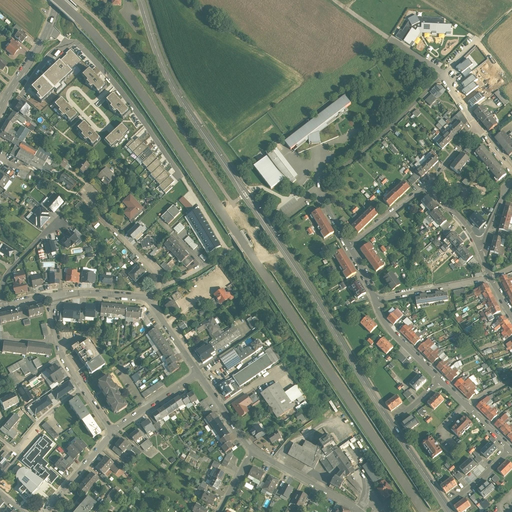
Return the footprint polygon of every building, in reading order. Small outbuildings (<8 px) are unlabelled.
[(446,36),(451,36),(451,29),(452,29),(452,27),(451,27),(451,26),(444,25),(444,19),(417,17),(416,15),(408,20),(409,22),(403,32),(400,30),(396,38),(401,41),(402,40),(404,41),(404,42),(412,48),(414,44),(412,42),(418,33),(416,32),(418,29),(421,29),(421,32),(432,32),(432,35),(436,35),(436,33),(446,33),(446,36)] [(21,29),(16,25),(12,29),(16,32),(16,31),(18,33),(19,32),(21,29)] [(19,32),(18,33),(16,31),(16,32),(14,34),(16,36),(14,37),(22,43),(27,38),(19,32)] [(12,43),(6,50),(13,56),(19,49),(16,47),(12,43)] [(67,67),(70,70),(76,65),(76,66),(81,61),(70,49),(65,54),(66,55),(59,62),(65,69),(67,67)] [(462,74),(469,68),(472,65),(468,60),(461,66),(460,65),(456,68),(459,72),(462,74)] [(35,97),(41,104),(54,91),(56,93),(62,88),(60,86),(73,73),(70,70),(67,67),(65,69),(59,62),(31,88),(37,95),(35,97)] [(462,74),(465,78),(472,72),(469,68),(462,74)] [(96,91),(99,95),(107,88),(89,69),(82,76),(85,80),(86,79),(88,82),(87,83),(90,85),(88,87),(91,90),(94,87),(97,90),(96,91)] [(475,82),(477,80),(474,75),(462,84),(463,87),(465,90),(475,82)] [(475,82),(465,90),(462,92),(464,94),(466,97),(478,87),(475,82)] [(430,93),(433,97),(438,93),(443,88),(441,85),(438,86),(435,88),(435,87),(432,90),(432,91),(430,93)] [(509,103),(499,90),(494,94),(505,106),(509,103)] [(468,102),(472,108),(484,98),(480,93),(468,102)] [(120,116),(123,120),(131,112),(113,94),(105,101),(109,105),(110,104),(112,106),(111,108),(113,110),(112,111),(115,115),(118,113),(120,115),(120,116)] [(433,97),(431,95),(425,101),(430,106),(432,104),(437,100),(433,97)] [(345,96),(300,131),(290,135),(291,137),(285,142),(291,150),(297,146),(297,147),(296,148),(298,154),(338,137),(332,121),(346,110),(345,108),(351,104),(345,96)] [(67,120),(70,123),(78,116),(60,98),(52,105),(56,109),(57,108),(59,110),(58,111),(61,114),(59,115),(63,119),(64,117),(65,116),(67,119),(67,120)] [(29,108),(21,102),(15,109),(19,112),(24,116),(24,115),(29,108)] [(489,115),(483,107),(475,113),(483,124),(491,118),(492,116),(491,114),(489,115)] [(421,114),(417,110),(412,114),(416,118),(421,114)] [(13,112),(9,118),(7,121),(12,125),(15,123),(17,120),(20,117),(17,115),(13,112)] [(31,120),(24,115),(24,116),(19,112),(17,115),(24,120),(27,122),(29,124),(31,120)] [(458,119),(458,120),(459,121),(458,121),(464,127),(468,123),(463,115),(458,119)] [(458,119),(456,117),(452,121),(451,122),(449,124),(453,127),(458,121),(459,121),(458,120),(458,119)] [(491,118),(483,124),(490,132),(498,126),(491,118)] [(22,123),(17,120),(15,123),(12,125),(19,130),(22,127),(23,128),(27,122),(24,120),(22,123)] [(446,125),(442,120),(438,124),(441,127),(443,128),(446,125)] [(7,121),(1,132),(7,135),(10,130),(12,125),(7,121)] [(89,144),(93,147),(100,140),(83,121),(75,129),(78,132),(79,132),(82,134),(81,135),(83,138),(82,139),(85,143),(88,140),(90,143),(89,144)] [(464,127),(458,121),(453,127),(459,133),(464,128),(464,127)] [(104,142),(111,149),(115,146),(114,145),(117,142),(118,143),(121,141),(122,142),(125,139),(123,137),(126,134),(127,135),(130,131),(123,124),(104,142)] [(17,134),(14,139),(15,139),(22,143),(29,131),(26,130),(23,128),(22,127),(19,130),(17,134)] [(459,133),(453,127),(450,129),(447,132),(447,133),(453,138),(459,133)] [(17,134),(10,130),(7,135),(14,139),(17,134)] [(1,132),(1,131),(0,132),(0,137),(12,144),(15,139),(14,139),(7,135),(1,132)] [(453,138),(447,133),(444,136),(442,138),(448,144),(453,139),(453,138)] [(507,138),(503,133),(495,139),(503,149),(511,143),(509,140),(510,139),(508,137),(507,138)] [(135,142),(128,148),(133,153),(144,143),(139,138),(135,142)] [(448,144),(442,138),(436,144),(442,150),(448,144)] [(22,143),(15,139),(12,144),(15,146),(19,148),(22,143)] [(132,139),(126,146),(128,148),(135,142),(132,139)] [(37,151),(22,143),(19,148),(21,149),(34,156),(37,151)] [(148,148),(144,143),(133,153),(138,158),(148,148)] [(511,144),(511,143),(503,149),(509,156),(511,154),(511,144)] [(394,155),(397,152),(390,145),(388,147),(394,155)] [(470,145),(465,151),(469,154),(474,148),(470,145)] [(483,147),(475,153),(487,167),(494,161),(483,147)] [(148,148),(138,158),(143,163),(153,154),(153,153),(148,148)] [(34,156),(21,149),(19,153),(18,154),(16,158),(29,165),(29,164),(34,156)] [(37,151),(34,156),(34,157),(53,167),(57,169),(59,165),(50,158),(49,157),(37,151)] [(296,180),(273,151),(267,156),(268,157),(267,158),(283,179),(285,178),(292,184),(296,180)] [(438,158),(433,151),(430,154),(432,156),(436,160),(438,158)] [(158,159),(153,154),(143,163),(142,163),(145,166),(147,169),(157,159),(158,159)] [(462,154),(450,168),(458,174),(469,160),(462,154)] [(53,167),(34,157),(34,156),(29,164),(41,171),(49,175),(53,167)] [(432,156),(427,162),(432,167),(438,162),(436,160),(432,156)] [(267,158),(266,157),(254,167),(271,189),(284,180),(267,158)] [(64,159),(59,165),(64,169),(68,163),(64,159)] [(162,164),(157,159),(147,169),(150,171),(149,172),(151,174),(161,165),(162,164)] [(89,166),(82,161),(76,168),(83,174),(89,166)] [(421,167),(415,161),(412,164),(416,168),(417,170),(421,167)] [(432,167),(427,162),(421,167),(427,173),(432,167)] [(506,176),(494,162),(487,168),(498,182),(506,176)] [(161,165),(151,174),(150,175),(153,178),(156,180),(166,171),(161,165)] [(427,173),(421,167),(417,170),(415,172),(420,177),(421,178),(427,173)] [(112,175),(106,169),(98,177),(102,182),(102,183),(103,182),(107,187),(116,178),(112,175)] [(28,174),(19,171),(18,176),(26,179),(28,174)] [(166,171),(156,180),(158,183),(160,186),(169,177),(171,176),(166,171)] [(420,177),(415,172),(411,176),(412,177),(416,181),(420,177)] [(76,182),(65,173),(58,181),(70,190),(76,182)] [(3,178),(0,176),(0,186),(2,189),(8,181),(3,177),(3,178)] [(169,177),(160,186),(159,187),(164,192),(170,186),(174,182),(169,177)] [(416,181),(412,177),(408,181),(412,185),(416,181)] [(403,182),(393,192),(399,198),(409,189),(403,182)] [(172,188),(170,186),(164,192),(166,194),(172,188)] [(393,192),(393,191),(383,201),(389,207),(399,198),(393,192)] [(58,208),(63,203),(54,195),(49,200),(58,208)] [(142,208),(130,196),(124,202),(129,208),(131,211),(126,215),(130,220),(141,210),(142,209),(142,208)] [(427,196),(421,202),(426,208),(432,203),(427,196)] [(53,213),(58,208),(49,200),(44,205),(48,208),(53,213)] [(80,201),(74,207),(77,210),(83,204),(80,201)] [(438,209),(432,203),(426,208),(431,214),(436,210),(438,209)] [(163,220),(176,208),(173,206),(161,218),(163,220)] [(46,211),(42,207),(40,210),(46,216),(47,216),(49,213),(46,211)] [(188,216),(195,211),(193,207),(186,213),(188,216)] [(511,209),(505,207),(503,215),(511,218),(511,217),(511,213),(511,209)] [(176,208),(163,220),(168,225),(181,214),(176,208)] [(371,208),(361,218),(368,224),(377,215),(371,208)] [(40,210),(39,209),(33,215),(34,216),(34,217),(31,220),(31,222),(35,225),(36,225),(40,228),(43,225),(43,224),(45,222),(49,218),(47,216),(46,216),(40,210)] [(141,210),(133,217),(135,220),(143,213),(143,212),(141,210)] [(200,214),(198,210),(195,211),(188,216),(190,220),(200,214)] [(327,222),(320,210),(312,215),(319,226),(327,222)] [(441,216),(436,210),(431,214),(430,215),(435,221),(441,216)] [(202,217),(200,214),(190,220),(192,223),(202,217)] [(486,224),(476,214),(470,220),(479,230),(486,224)] [(430,215),(426,219),(431,225),(435,221),(430,215)] [(511,218),(503,215),(501,223),(509,225),(511,218)] [(447,222),(441,216),(435,221),(440,227),(447,222)] [(205,221),(202,217),(192,223),(194,227),(205,221)] [(361,218),(352,227),(358,234),(368,224),(361,218)] [(207,225),(205,221),(194,227),(197,231),(207,225)] [(334,233),(327,222),(319,226),(326,238),(334,233)] [(447,223),(441,228),(444,232),(449,229),(451,227),(447,223)] [(509,225),(501,223),(499,230),(506,232),(507,232),(509,225)] [(185,229),(180,224),(174,229),(178,234),(185,229)] [(128,234),(134,240),(135,239),(141,233),(143,231),(138,225),(128,234)] [(209,229),(207,225),(197,231),(199,235),(209,229)] [(82,236),(76,229),(71,233),(77,239),(77,240),(82,236)] [(211,232),(209,229),(199,235),(201,238),(211,232)] [(70,233),(69,232),(66,235),(67,236),(61,242),(67,248),(70,246),(71,246),(74,243),(74,242),(77,239),(71,233),(70,233)] [(214,236),(211,232),(201,238),(204,242),(214,236)] [(141,233),(135,239),(137,241),(140,238),(143,235),(141,233)] [(459,239),(453,233),(447,238),(452,244),(459,239)] [(150,239),(150,236),(148,236),(143,240),(141,242),(142,249),(147,250),(148,249),(151,249),(156,245),(155,242),(153,241),(153,239),(150,239)] [(216,240),(214,236),(204,242),(206,246),(216,240)] [(197,246),(188,237),(184,241),(193,250),(197,246)] [(497,238),(494,237),(492,245),(500,247),(502,239),(497,238)] [(177,244),(172,238),(165,245),(170,251),(177,244)] [(447,238),(443,242),(445,244),(447,247),(448,248),(452,244),(447,238)] [(464,244),(459,239),(452,244),(458,250),(462,246),(464,244)] [(218,244),(216,240),(206,246),(208,250),(218,244)] [(52,242),(44,244),(48,255),(56,252),(55,251),(53,242),(52,242)] [(183,250),(177,244),(170,251),(176,257),(183,250)] [(221,247),(218,244),(208,250),(210,253),(216,250),(221,247)] [(14,252),(3,245),(0,251),(0,250),(0,252),(4,255),(9,258),(14,252)] [(376,256),(368,245),(360,251),(368,261),(376,256)] [(500,247),(492,245),(490,252),(498,255),(500,247)] [(467,252),(462,246),(458,250),(456,251),(461,257),(467,252)] [(156,249),(150,255),(152,257),(158,251),(156,249)] [(189,256),(183,250),(176,257),(178,260),(179,258),(183,262),(185,260),(189,256)] [(342,250),(334,255),(341,267),(349,262),(342,250)] [(467,252),(461,257),(466,263),(472,258),(467,252)] [(189,256),(185,260),(183,262),(182,263),(186,268),(193,261),(189,256)] [(383,267),(376,256),(368,261),(376,272),(383,267)] [(478,264),(473,259),(468,264),(472,269),(478,264)] [(349,262),(341,267),(349,278),(356,273),(349,262)] [(134,271),(141,278),(146,272),(140,265),(134,271)] [(167,265),(163,269),(168,274),(172,270),(167,265)] [(76,272),(67,271),(67,274),(66,274),(66,276),(67,277),(66,282),(70,283),(70,282),(75,283),(76,274),(76,272)] [(141,278),(134,271),(133,272),(129,276),(130,276),(129,277),(132,281),(133,280),(136,282),(141,278)] [(92,274),(83,273),(82,284),(92,284),(92,275),(92,274)] [(392,274),(384,279),(392,290),(400,285),(392,274)] [(57,275),(50,275),(50,285),(59,285),(59,280),(58,275),(57,275)] [(506,275),(499,279),(501,284),(509,280),(507,277),(506,275)] [(31,278),(32,284),(33,288),(37,288),(37,287),(41,286),(39,276),(31,278)] [(131,283),(125,277),(123,279),(128,285),(131,283)] [(509,280),(501,284),(503,288),(511,284),(510,282),(509,280)] [(358,283),(351,287),(358,299),(366,294),(358,283)] [(21,284),(14,286),(15,288),(14,289),(14,292),(15,292),(16,294),(26,292),(25,286),(21,287),(21,284)] [(486,284),(479,288),(480,290),(481,293),(489,289),(486,284)] [(511,286),(511,284),(503,288),(506,293),(511,289),(511,286)] [(489,289),(481,293),(482,295),(483,297),(491,293),(489,289)] [(223,290),(215,296),(221,304),(228,299),(229,298),(227,295),(223,290)] [(178,292),(172,296),(176,302),(182,298),(178,292)] [(416,299),(417,306),(448,301),(447,294),(442,294),(441,292),(436,293),(436,295),(426,297),(426,295),(420,296),(421,298),(416,299)] [(491,293),(483,297),(485,300),(486,302),(493,298),(491,293)] [(493,298),(486,302),(487,304),(488,307),(496,303),(493,298)] [(174,302),(170,304),(166,307),(170,313),(171,312),(173,315),(180,310),(174,302)] [(496,303),(488,307),(489,309),(490,311),(498,307),(496,303)] [(70,319),(71,305),(64,304),(63,312),(63,318),(70,319)] [(85,312),(85,317),(94,318),(95,312),(95,305),(86,304),(85,312)] [(41,305),(26,308),(29,318),(43,314),(41,305)] [(71,305),(70,319),(79,319),(79,313),(79,305),(71,305)] [(498,307),(490,311),(492,314),(493,316),(500,312),(498,307)] [(20,310),(0,314),(0,324),(22,319),(20,310)] [(396,316),(393,314),(387,319),(393,325),(400,318),(397,315),(396,316)] [(504,316),(497,321),(497,322),(500,325),(507,320),(504,316)] [(367,317),(361,324),(370,333),(377,327),(367,317)] [(209,319),(209,320),(201,325),(204,329),(208,328),(215,339),(221,335),(217,331),(219,329),(213,320),(213,319),(213,318),(212,318),(211,318),(210,318),(209,319)] [(259,330),(251,318),(247,321),(250,325),(255,332),(259,330)] [(507,320),(500,325),(501,328),(503,330),(510,325),(507,320)] [(188,329),(183,322),(178,325),(183,333),(188,329)] [(511,327),(510,325),(503,330),(504,332),(506,334),(511,329),(511,327)] [(406,326),(400,332),(403,335),(409,329),(408,327),(406,326)] [(215,339),(209,343),(211,346),(215,352),(240,336),(234,327),(221,335),(215,339)] [(156,328),(149,334),(153,339),(160,334),(156,328)] [(409,329),(403,335),(407,339),(413,333),(411,331),(409,329)] [(194,330),(184,336),(188,342),(194,338),(193,336),(196,334),(194,330)] [(413,333),(407,339),(411,343),(417,336),(415,335),(413,333)] [(160,334),(153,339),(156,344),(164,339),(160,334)] [(417,336),(411,343),(414,346),(420,340),(419,338),(417,336)] [(393,348),(383,338),(376,345),(386,355),(393,348)] [(164,339),(156,344),(160,350),(167,345),(164,339)] [(428,339),(424,343),(418,350),(421,353),(428,347),(430,344),(432,343),(428,339)] [(87,341),(78,347),(77,345),(71,349),(72,352),(75,350),(85,366),(98,357),(87,341)] [(263,348),(258,341),(252,346),(256,352),(263,348)] [(27,346),(3,343),(2,352),(26,356),(26,353),(27,346)] [(51,347),(27,343),(27,346),(26,353),(50,357),(51,347)] [(167,345),(160,350),(164,355),(171,350),(167,345)] [(211,346),(206,348),(205,346),(195,352),(203,364),(213,358),(211,355),(215,352),(211,346)] [(246,350),(244,351),(241,346),(239,347),(242,352),(238,355),(242,362),(250,356),(246,350)] [(256,352),(252,346),(246,350),(250,356),(256,352)] [(219,357),(221,359),(235,349),(234,347),(219,357)] [(428,347),(421,353),(425,357),(431,351),(429,349),(428,347)] [(279,361),(270,348),(265,352),(273,365),(279,361)] [(171,350),(164,355),(167,361),(173,357),(175,356),(171,350)] [(234,350),(221,359),(229,371),(242,362),(238,355),(234,350)] [(431,351),(425,357),(429,360),(435,354),(433,352),(431,351)] [(435,354),(429,360),(432,364),(439,358),(437,356),(435,354)] [(266,355),(237,374),(244,384),(273,365),(266,355)] [(98,357),(85,366),(91,375),(104,366),(98,357)] [(167,361),(166,362),(169,367),(176,363),(177,362),(173,357),(167,361)] [(33,361),(37,369),(42,366),(38,358),(33,361)] [(17,363),(20,368),(25,376),(30,373),(23,360),(17,363)] [(442,362),(436,368),(440,371),(446,365),(444,363),(442,362)] [(7,369),(10,374),(20,368),(17,363),(7,369)] [(169,367),(168,368),(171,374),(179,369),(176,363),(169,367)] [(446,365),(440,371),(444,375),(450,369),(448,367),(446,365)] [(54,366),(45,371),(50,378),(59,371),(58,371),(57,370),(54,366)] [(179,369),(171,374),(175,379),(184,372),(181,368),(179,369)] [(450,369),(444,375),(447,379),(453,372),(452,371),(450,369)] [(45,381),(50,378),(45,371),(41,374),(45,381)] [(59,371),(50,378),(54,384),(57,382),(62,379),(63,379),(60,374),(60,373),(59,372),(59,371)] [(453,372),(447,379),(451,382),(457,376),(455,374),(453,372)] [(19,385),(12,373),(10,374),(7,375),(14,388),(19,385)] [(135,382),(141,379),(137,373),(131,376),(135,382)] [(244,384),(237,374),(233,377),(236,382),(240,387),(244,384)] [(419,375),(409,385),(416,391),(426,381),(419,375)] [(108,376),(98,383),(99,385),(98,385),(106,397),(107,396),(109,399),(106,401),(114,413),(117,411),(118,413),(127,407),(124,402),(122,403),(119,397),(120,396),(117,392),(118,391),(115,386),(114,387),(110,381),(111,381),(108,376)] [(460,379),(454,386),(458,389),(464,383),(462,381),(460,379)] [(65,394),(73,389),(72,387),(68,382),(62,386),(60,388),(65,394)] [(228,386),(226,382),(219,387),(225,397),(229,394),(232,392),(228,386)] [(236,382),(232,385),(235,390),(237,393),(241,390),(240,387),(236,382)] [(468,387),(464,383),(458,389),(462,393),(468,387)] [(273,385),(261,394),(277,419),(290,410),(273,385)] [(24,386),(19,390),(23,396),(28,393),(24,386)] [(203,397),(196,387),(191,391),(192,392),(198,400),(203,397)] [(468,387),(462,393),(465,396),(471,390),(468,387)] [(56,400),(65,394),(60,388),(59,389),(52,394),(55,398),(56,400)] [(471,390),(465,396),(469,400),(475,394),(473,392),(471,390)] [(198,400),(192,392),(187,396),(191,402),(192,404),(198,400)] [(5,398),(0,400),(0,402),(4,411),(19,404),(13,393),(13,394),(8,396),(7,395),(4,396),(5,398)] [(28,393),(23,396),(27,403),(32,399),(28,393)] [(259,401),(254,394),(249,398),(252,403),(250,404),(252,407),(259,401)] [(437,394),(427,404),(434,410),(444,401),(437,394)] [(186,395),(180,398),(184,404),(186,406),(191,402),(187,396),(186,395)] [(246,395),(233,404),(234,406),(234,408),(238,414),(239,415),(240,414),(241,417),(249,411),(246,407),(250,404),(252,403),(249,398),(246,395)] [(396,396),(385,404),(391,412),(402,403),(396,396)] [(43,409),(51,404),(50,402),(47,397),(40,401),(39,402),(43,409)] [(180,398),(179,397),(174,400),(179,408),(184,404),(180,398)] [(89,416),(76,398),(68,403),(81,422),(89,416)] [(174,400),(168,404),(174,412),(179,408),(174,400)] [(305,401),(296,408),(298,411),(308,405),(305,401)] [(482,401),(476,407),(480,411),(486,405),(484,403),(482,401)] [(35,415),(43,409),(39,402),(37,404),(30,408),(31,409),(34,414),(35,415)] [(174,412),(168,404),(163,408),(168,415),(174,412)] [(486,405),(480,411),(484,415),(490,408),(488,407),(486,405)] [(163,408),(157,411),(163,419),(168,415),(163,408)] [(492,410),(490,408),(484,415),(487,418),(493,412),(492,410)] [(163,419),(157,411),(152,415),(153,416),(157,423),(163,419)] [(305,420),(300,412),(297,415),(300,419),(302,422),(305,420)] [(493,412),(487,418),(491,422),(497,416),(495,414),(493,412)] [(214,413),(206,418),(210,424),(218,418),(214,413)] [(14,414),(4,427),(3,426),(0,429),(0,430),(6,435),(7,434),(13,440),(17,434),(11,429),(20,419),(14,414)] [(100,433),(89,416),(81,422),(93,438),(95,436),(96,437),(97,436),(96,436),(100,433)] [(412,416),(401,425),(407,432),(418,424),(412,416)] [(458,422),(456,424),(457,425),(451,430),(459,438),(465,433),(464,432),(466,430),(466,431),(472,425),(464,417),(458,423),(458,422)] [(218,418),(210,424),(214,429),(222,424),(218,418)] [(501,419),(494,425),(498,429),(504,423),(501,419)] [(153,426),(149,421),(148,421),(146,422),(141,425),(146,431),(149,435),(155,430),(153,426)] [(59,436),(46,422),(42,427),(54,440),(59,436)] [(504,423),(498,429),(502,432),(508,426),(506,424),(504,423)] [(222,424),(214,429),(217,434),(225,429),(222,424)] [(258,426),(250,431),(254,437),(260,433),(262,432),(262,431),(258,426)] [(508,426),(502,432),(505,436),(511,430),(510,428),(508,426)] [(225,429),(217,434),(221,440),(228,436),(229,435),(225,429)] [(142,436),(137,431),(130,436),(135,442),(140,438),(140,439),(142,438),(142,437),(142,436)] [(276,431),(268,437),(272,444),(281,438),(276,431)] [(26,457),(21,462),(30,470),(32,467),(34,468),(33,470),(36,473),(34,477),(42,482),(43,483),(47,479),(49,481),(48,482),(51,485),(58,477),(50,470),(49,471),(45,468),(48,465),(42,460),(52,449),(50,447),(53,444),(44,436),(40,441),(41,442),(37,445),(32,449),(33,450),(27,458),(26,457)] [(221,440),(220,441),(223,446),(230,442),(231,441),(228,436),(221,440)] [(323,440),(319,443),(324,449),(330,445),(332,443),(328,437),(326,439),(323,440)] [(435,444),(431,437),(422,444),(427,451),(427,450),(429,452),(428,453),(433,459),(442,452),(437,446),(438,446),(436,443),(435,444)] [(122,439),(112,450),(120,456),(126,449),(129,445),(122,439)] [(77,440),(72,445),(80,453),(85,449),(85,448),(79,442),(77,440)] [(87,447),(81,440),(79,442),(85,448),(85,449),(87,447)] [(153,445),(148,440),(146,442),(148,445),(143,449),(145,451),(153,445)] [(223,446),(222,448),(225,453),(230,450),(233,448),(230,442),(223,446)] [(319,444),(315,446),(306,442),(303,448),(320,458),(323,452),(322,450),(324,449),(319,443),(319,444)] [(303,448),(294,443),(288,455),(314,469),(319,459),(320,458),(303,448)] [(332,443),(330,445),(324,449),(322,450),(323,452),(327,457),(330,455),(338,449),(333,443),(332,443)] [(497,449),(490,443),(480,453),(487,459),(497,449)] [(80,453),(72,445),(67,450),(69,452),(75,458),(80,453)] [(133,448),(129,445),(126,449),(129,452),(127,454),(131,458),(135,454),(131,450),(132,450),(133,448)] [(142,452),(135,446),(133,448),(132,450),(139,456),(142,452)] [(345,458),(339,449),(338,449),(330,455),(338,466),(341,471),(345,478),(354,471),(347,461),(345,458)] [(75,458),(69,452),(67,454),(70,457),(73,460),(75,458)] [(338,466),(330,455),(327,457),(326,458),(334,469),(338,466)] [(120,469),(105,457),(103,460),(96,469),(102,474),(103,475),(109,468),(116,474),(120,469)] [(61,458),(55,465),(64,473),(66,470),(67,471),(72,465),(67,460),(65,462),(61,458)] [(326,458),(321,461),(328,473),(334,469),(326,458)] [(470,459),(459,468),(466,475),(476,466),(470,459)] [(220,465),(214,461),(211,467),(216,470),(217,469),(218,470),(220,465)] [(511,469),(511,465),(507,461),(497,471),(504,477),(511,469)] [(381,479),(370,463),(364,467),(375,482),(376,482),(381,479)] [(264,473),(253,467),(249,475),(254,478),(260,481),(264,473)] [(218,470),(217,469),(216,470),(212,477),(221,482),(226,474),(218,470)] [(34,477),(27,472),(26,472),(24,471),(24,470),(25,470),(22,470),(19,472),(18,474),(16,476),(16,479),(17,479),(18,479),(18,480),(19,481),(20,482),(24,486),(27,490),(29,492),(26,495),(28,497),(31,494),(31,495),(36,490),(37,491),(39,489),(40,488),(39,488),(42,482),(34,477)] [(336,477),(335,477),(333,480),(332,480),(329,484),(331,484),(336,487),(340,489),(344,482),(343,481),(345,478),(341,471),(336,477)] [(91,473),(77,488),(85,495),(98,480),(91,473)] [(278,481),(270,476),(265,485),(263,489),(263,490),(263,489),(271,493),(271,494),(274,489),(278,481)] [(221,482),(212,477),(210,481),(212,481),(209,486),(217,490),(221,482)] [(451,478),(440,486),(446,494),(457,486),(451,478)] [(387,485),(384,482),(383,482),(379,485),(381,488),(378,490),(385,500),(393,494),(390,491),(392,489),(388,484),(387,485)] [(494,489),(488,482),(477,491),(484,498),(494,489)] [(293,488),(285,484),(281,492),(279,494),(280,495),(284,497),(285,495),(288,497),(293,488)] [(18,491),(21,495),(27,490),(24,486),(18,491)] [(114,488),(106,497),(107,497),(112,501),(119,492),(114,488)] [(307,496),(299,492),(293,504),(301,508),(307,496)] [(216,499),(205,493),(201,500),(213,506),(215,502),(214,502),(216,499)] [(88,511),(96,504),(88,497),(75,511),(88,511)] [(462,511),(470,506),(465,499),(454,507),(457,511),(462,511)]
